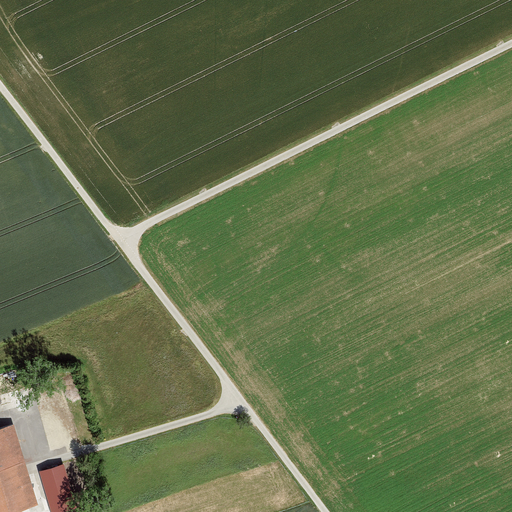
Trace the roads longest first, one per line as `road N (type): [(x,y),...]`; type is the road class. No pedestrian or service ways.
road 1 (track): [(0,86),(324,511)]
road 2 (track): [(511,43),(117,238)]
road 3 (track): [(243,403),(32,466)]
